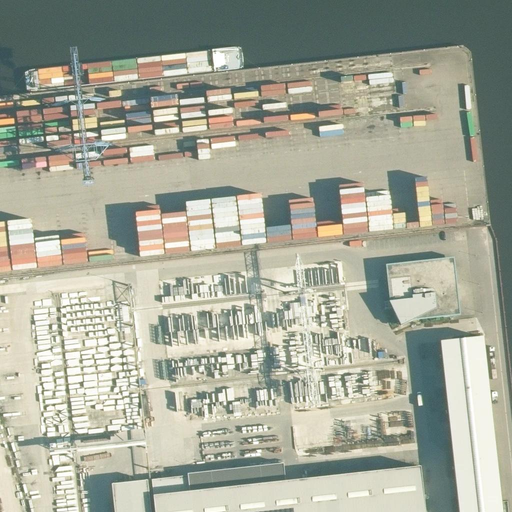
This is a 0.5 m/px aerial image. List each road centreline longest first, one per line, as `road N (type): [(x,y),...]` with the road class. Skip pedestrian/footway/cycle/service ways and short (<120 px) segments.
road 1 (unknown): [(0,198),(69,179),(387,137),(414,142),(427,155),(427,169),(392,187),(245,188),(58,208)]
road 2 (unknown): [(147,272),(312,252),(352,259),(382,324),(414,366),(423,415)]
road 3 (unknown): [(423,415),(405,410),(170,436)]
road 4 (unknown): [(0,348),(24,303),(39,292),(147,272)]
road 5 (unknown): [(170,436),(147,272)]
